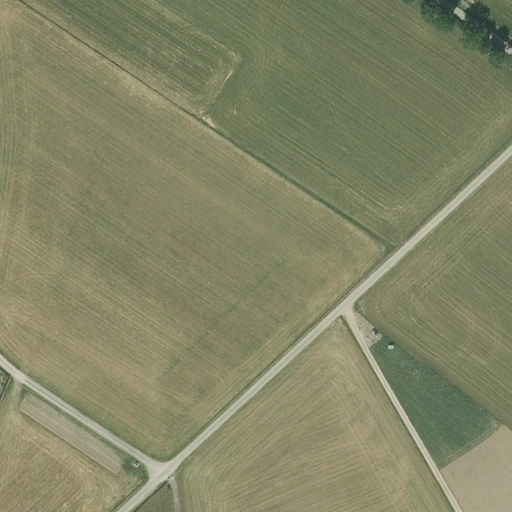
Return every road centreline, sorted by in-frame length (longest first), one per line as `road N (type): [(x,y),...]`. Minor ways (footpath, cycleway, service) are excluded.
road 1 (unclassified): [(164,473),(511,150)]
road 2 (unclassified): [(164,473),(0,358)]
